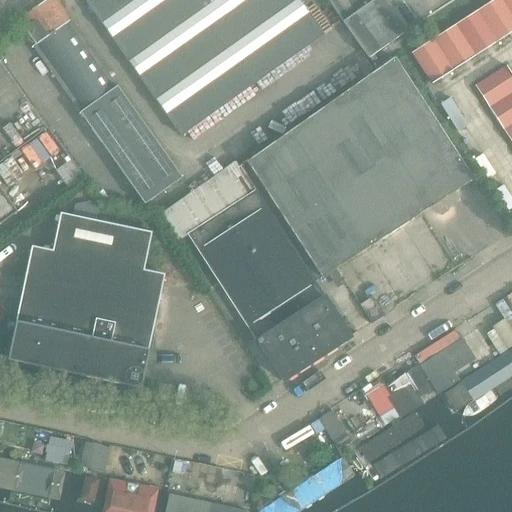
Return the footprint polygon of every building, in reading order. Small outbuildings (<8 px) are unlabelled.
[(144,201),(181,175),(115,83),(68,18),(55,0),(45,0),(15,22),(31,45),(78,109),(144,201)] [(296,0),(83,0),(98,21),(109,36),(126,60),(136,74),(153,98),(163,113),(179,135),(321,35),(305,12),(296,0)] [(385,0),(326,0),(340,18),(368,58),(389,44),(407,31),(385,0)] [(386,0),(408,30),(457,0),(386,0)] [(511,15),(502,0),(492,0),(478,10),(498,41),(511,31),(511,15)] [(511,0),(502,0),(511,15),(511,0)] [(478,10),(456,24),(476,55),(498,41),(478,10)] [(456,24),(434,38),(454,70),(476,55),(456,24)] [(434,38),(412,52),(431,84),(454,70),(434,38)] [(472,179),(409,82),(394,58),(376,70),(345,92),(422,212),(472,179)] [(511,76),(505,66),(474,86),(488,108),(511,93),(511,76)] [(322,277),(422,212),(345,92),(311,116),(247,160),(237,167),(234,162),(193,192),(160,215),(164,221),(177,242),(188,235),(196,248),(246,325),(252,335),(281,379),(282,381),(349,338),(319,292),(313,282),(322,277)] [(511,93),(488,108),(503,130),(511,124),(511,93)] [(449,98),(439,105),(456,132),(467,126),(449,98)] [(511,124),(503,130),(511,144),(511,124)] [(85,182),(70,161),(55,171),(70,192),(85,182)] [(0,189),(0,224),(17,213),(0,189)] [(149,343),(163,275),(143,270),(151,233),(59,214),(51,251),(31,247),(16,315),(6,361),(139,389),(149,343)] [(511,292),(502,299),(506,306),(511,314),(511,292)] [(370,299),(359,305),(370,322),(369,323),(370,324),(381,317),(381,316),(370,299)] [(480,366),(463,338),(419,366),(437,394),(457,381),(480,366)] [(419,398),(431,391),(417,368),(407,374),(381,391),(398,420),(422,404),(419,398)] [(351,442),(337,419),(332,412),(318,421),(330,440),(334,448),(342,443),(343,447),(351,442)] [(103,473),(108,449),(84,444),(78,467),(103,473)]
